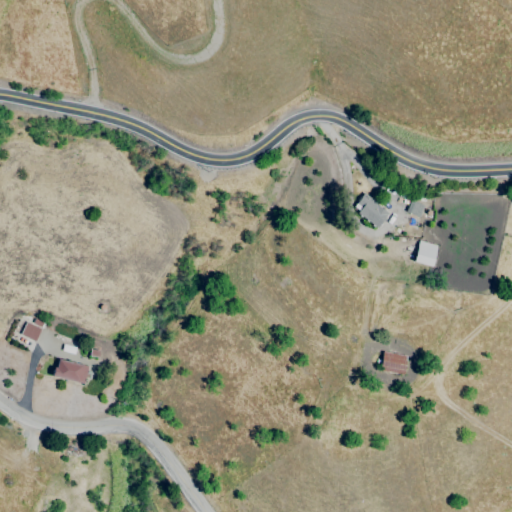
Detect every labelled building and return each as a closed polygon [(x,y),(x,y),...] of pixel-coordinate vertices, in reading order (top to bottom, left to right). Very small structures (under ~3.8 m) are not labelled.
[(387,212),(361,193),(350,208),(375,227),(387,212)] [(430,266),(435,245),(417,240),(412,262),(430,266)] [(26,318),(19,335),(33,341),(41,324),(26,318)] [(405,356),(381,351),(377,370),(401,375),(405,356)] [(82,384),(86,366),(55,358),(51,376),(82,384)]
